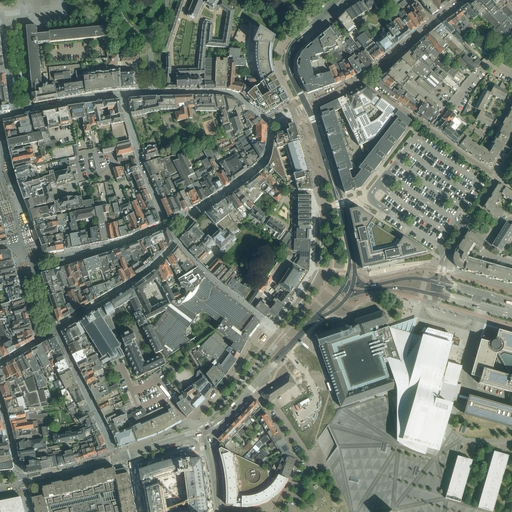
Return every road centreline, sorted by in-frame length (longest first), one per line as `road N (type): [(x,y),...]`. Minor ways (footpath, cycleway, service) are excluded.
road 1 (residential): [(152,93),(228,93),(270,121),(306,106)]
road 2 (unclassified): [(176,240),(140,162),(124,95)]
road 3 (residential): [(434,23),(361,79),(306,106)]
road 4 (unclassified): [(0,489),(138,451)]
road 5 (unclassified): [(289,511),(308,458),(272,404)]
road 6 (residential): [(265,322),(176,240)]
road 7 (tertiary): [(208,429),(291,342)]
